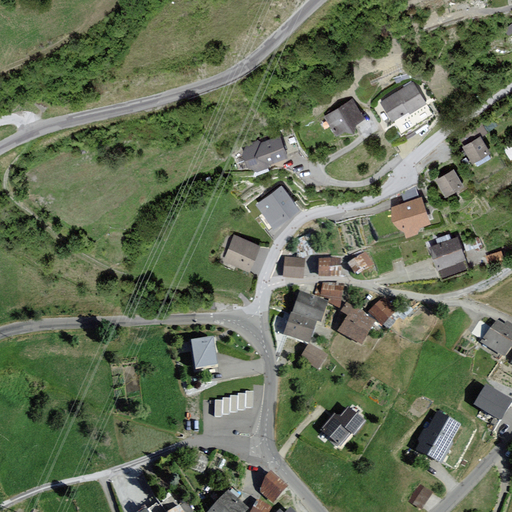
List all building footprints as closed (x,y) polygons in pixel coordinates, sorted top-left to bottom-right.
[(411,84),(382,102),(395,122),(424,104),(411,84)] [(353,99),(325,115),(337,136),(365,120),(353,99)] [(289,157),(280,133),(246,146),(245,161),(257,170),(289,157)] [(480,137),(464,146),(473,161),(488,152),(480,137)] [(454,170),(438,179),(447,195),(463,186),(454,170)] [(281,185),(256,204),(275,228),(299,209),(281,185)] [(421,199),(393,208),(401,232),(429,222),(421,199)] [(260,246),(234,235),(223,261),(249,272),(260,246)] [(457,238),(431,247),(442,279),(469,270),(457,238)] [(371,264),(365,253),(350,262),(356,273),(371,264)] [(302,277),(304,259),(286,257),(284,275),(302,277)] [(339,259),(320,259),(319,273),(339,274),(339,259)] [(347,287),(318,285),(315,297),(333,300),(332,307),(343,310),(347,287)] [(302,292),(294,315),(320,325),(325,325),(331,304),(302,292)] [(385,299),(370,313),(385,327),(401,312),(385,299)] [(350,318),(340,333),(366,348),(377,323),(348,305),(344,314),(350,318)] [(320,325),(294,315),(287,336),(313,347),(320,333),(320,325)] [(505,328),(498,322),(483,342),(503,357),(511,345),(511,328),(507,324),(505,328)] [(214,339),(191,342),(195,372),(218,369),(214,339)] [(511,403),(511,402),(486,387),(474,406),(500,422),(511,403)] [(223,400),(215,400),(214,417),(222,418),(222,414),(229,415),(229,412),(237,413),(237,410),(245,411),(245,409),(253,409),(254,391),(245,391),(245,394),(238,393),(238,397),(230,396),(230,399),(223,399),(223,400)] [(334,412),(319,432),(341,449),(353,435),(356,437),(368,422),(348,407),(340,417),(334,412)] [(464,425),(438,410),(427,430),(424,430),(417,442),(419,445),(416,450),(442,465),(464,425)] [(196,453),(188,470),(205,476),(211,458),(196,453)] [(266,477),(260,492),(273,503),(289,487),(271,474),(266,477)] [(418,482),(409,501),(424,508),(433,488),(418,482)] [(231,488),(209,511),(248,511),(237,501),(241,497),(231,488)] [(251,511),(270,511),(272,510),(258,500),(251,511)]
